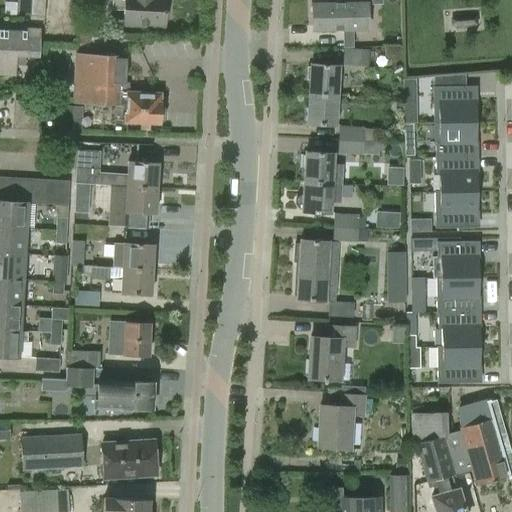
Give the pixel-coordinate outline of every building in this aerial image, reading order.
[(43,15),(43,16),(43,0),(29,0),(29,15),(43,15)] [(165,0),(110,0),(110,9),(124,10),(123,26),(164,28),(165,0)] [(16,3),(4,2),(4,14),(16,15),(16,3)] [(311,30),(367,29),(366,3),(310,5),(311,30)] [(455,28),(473,28),(472,12),(454,13),(455,28)] [(42,16),(43,16),(43,15),(29,15),(28,23),(42,24),(42,16)] [(36,57),(37,29),(21,28),(21,32),(0,30),(0,73),(1,73),(2,67),(12,68),(12,64),(17,64),(18,56),(36,57)] [(343,47),(353,47),(352,37),(342,37),(343,47)] [(368,49),(342,47),(341,65),(367,66),(368,49)] [(121,55),(74,53),(71,103),(119,105),(119,104),(125,104),(125,121),(158,122),(158,119),(162,119),(162,107),(159,107),(159,102),(156,102),(156,95),(143,95),(143,92),(128,91),(129,82),(125,82),(126,58),(121,58),(121,55)] [(309,64),(307,94),(336,95),(337,65),(309,64)] [(401,78),(401,98),(415,98),(415,78),(401,78)] [(438,122),(476,122),(475,99),(472,99),(471,86),(432,87),(433,123),(438,123),(438,122)] [(336,95),(307,94),(306,124),(334,125),(336,95)] [(39,101),(38,101),(13,99),(11,128),(38,130),(39,101)] [(51,129),(80,131),(82,106),(52,105),(51,129)] [(435,157),(473,157),(472,144),(476,144),(476,122),(438,122),(438,123),(438,141),(434,141),(435,157)] [(412,143),(411,123),(403,124),(404,144),(412,143)] [(338,127),(337,139),(338,140),(363,141),(363,129),(338,127)] [(363,129),(363,141),(373,142),(374,129),(363,129)] [(338,140),(337,157),(381,160),(381,142),(373,142),(363,141),(338,140)] [(304,152),(302,182),(330,184),(332,154),(304,152)] [(94,184),(114,185),(115,174),(97,173),(98,155),(75,154),(75,168),(76,168),(75,182),(94,184)] [(473,169),(473,157),(435,157),(435,173),(438,173),(439,191),(439,192),(477,191),(476,169),(473,169)] [(409,171),(419,171),(419,159),(409,159),(409,171)] [(156,187),(157,162),(127,160),(126,175),(115,174),(114,185),(125,186),(156,187)] [(394,173),(389,177),(389,185),(402,185),(402,173),(394,173)] [(4,201),(17,202),(18,178),(5,177),(4,201)] [(17,202),(27,202),(29,203),(30,179),(18,178),(17,202)] [(43,179),(30,179),(29,203),(42,204),(43,179)] [(43,179),(42,204),(54,204),(55,180),(43,179)] [(68,181),(55,180),(54,204),(67,205),(68,181)] [(330,184),(302,182),(301,195),(297,196),(295,200),(295,204),(297,208),(300,209),(300,213),(329,214),(329,202),(339,203),(340,184),(330,184)] [(156,187),(125,186),(124,210),(155,212),(156,187)] [(439,192),(439,191),(434,191),(434,228),(474,227),(473,214),(477,214),(477,210),(477,191),(439,192)] [(4,201),(0,200),(0,227),(25,229),(27,202),(17,202),(4,201)] [(55,217),(54,231),(65,231),(66,218),(67,218),(67,205),(56,205),(55,217)] [(332,227),(357,229),(357,228),(358,217),(358,215),(333,213),(332,227)] [(410,232),(418,231),(418,219),(410,220),(410,232)] [(25,229),(0,227),(0,253),(24,255),(25,229)] [(296,262),(295,269),(293,299),(333,301),(337,242),(356,242),(357,229),(332,227),(331,241),(299,240),(298,243),(293,243),(292,262),(296,262)] [(65,231),(54,231),(54,243),(65,244),(65,231)] [(411,252),(427,252),(427,239),(411,239),(411,252)] [(72,241),(71,254),(82,254),(83,241),(72,241)] [(440,258),(440,276),(440,277),(478,277),(478,255),(474,255),(474,241),(436,242),(436,258),(440,258)] [(122,243),(113,242),(112,267),(151,269),(153,245),(122,243)] [(0,278),(22,280),(24,255),(0,253),(0,278)] [(81,273),(89,274),(90,266),(82,266),(81,273)] [(105,267),(90,266),(89,278),(108,279),(108,278),(120,279),(120,292),(150,294),(151,269),(112,267),(105,267)] [(39,281),(52,282),(63,282),(63,269),(52,268),(52,270),(40,269),(39,281)] [(436,313),(437,313),(437,312),(475,312),(475,299),(478,299),(478,277),(440,277),(440,276),(435,276),(436,313)] [(0,304),(21,305),(22,280),(0,278),(0,304)] [(63,282),(52,282),(51,293),(62,294),(63,282)] [(404,301),(404,282),(386,283),(386,301),(404,301)] [(77,292),(76,305),(96,305),(97,293),(77,292)] [(411,296),(411,312),(424,312),(424,296),(411,296)] [(353,303),(327,301),(326,316),(352,318),(353,303)] [(0,304),(0,330),(19,331),(21,305),(0,304)] [(60,333),(60,320),(66,320),(66,308),(50,307),(49,333),(60,333)] [(437,312),(437,313),(437,328),(441,328),(441,346),(441,347),(479,346),(479,324),(475,324),(475,312),(437,312)] [(107,353),(146,355),(148,323),(109,321),(107,353)] [(406,335),(415,335),(415,324),(406,324),(406,335)] [(405,326),(392,325),(392,335),(405,335),(405,326)] [(340,363),(341,348),(352,349),(353,328),(330,327),(329,339),(309,338),(307,379),(339,381),(339,380),(351,380),(352,364),(340,363)] [(19,331),(0,330),(0,357),(18,358),(19,341),(26,342),(26,332),(19,331)] [(60,333),(49,333),(48,345),(59,345),(60,333)] [(415,347),(415,335),(406,335),(406,347),(415,347)] [(479,365),(479,346),(441,347),(441,346),(436,346),(437,383),(476,382),(476,369),(479,369),(479,365)] [(419,347),(415,347),(406,347),(407,368),(419,368),(419,347)] [(67,366),(98,367),(99,351),(67,350),(67,366)] [(33,371),(58,372),(58,359),(34,358),(33,371)] [(65,379),(41,378),(41,390),(61,391),(61,387),(92,388),(93,368),(65,367),(65,379)] [(152,382),(96,380),(95,405),(151,407),(152,382)] [(347,450),(349,416),(363,416),(363,414),(370,414),(370,399),(364,399),(364,394),(338,393),(337,407),(319,406),(317,448),(347,450)] [(485,398),(455,406),(460,429),(470,467),(474,483),(505,475),(485,398)] [(446,474),(470,467),(460,429),(447,433),(447,411),(410,411),(411,443),(414,443),(427,487),(431,486),(434,496),(429,497),(433,511),(463,511),(457,488),(450,490),(446,474)] [(0,420),(0,440),(9,440),(7,420),(0,420)] [(80,433),(19,437),(21,471),(82,467),(80,433)] [(103,479),(155,476),(152,441),(101,444),(103,479)] [(407,470),(407,464),(407,458),(395,458),(395,469),(407,470)] [(407,474),(389,474),(389,511),(408,511),(407,474)] [(342,486),(326,487),(326,503),(325,503),(324,511),(377,511),(378,497),(342,497),(342,486)] [(68,511),(66,489),(18,492),(19,511),(68,511)] [(147,511),(148,500),(129,499),(102,498),(101,511),(147,511)]
